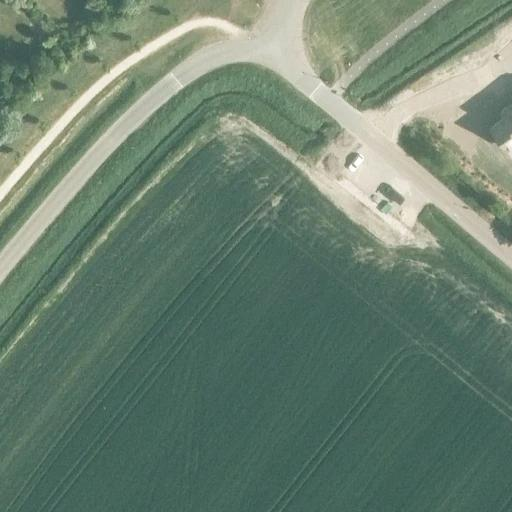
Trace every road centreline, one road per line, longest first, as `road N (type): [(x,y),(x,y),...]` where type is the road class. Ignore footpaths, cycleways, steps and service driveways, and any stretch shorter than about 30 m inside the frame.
road 1 (unclassified): [(0,269),(140,110),(196,65),(270,46)]
road 2 (unclassified): [(511,259),(270,46)]
